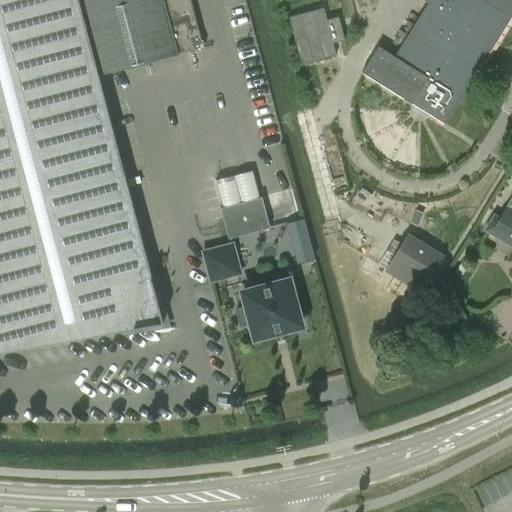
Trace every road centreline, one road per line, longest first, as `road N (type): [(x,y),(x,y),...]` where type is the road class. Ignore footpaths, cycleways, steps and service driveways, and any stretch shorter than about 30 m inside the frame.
road 1 (unknown): [(0,381),(189,361),(201,345),(165,155)]
road 2 (unknown): [(384,0),(307,133),(329,207),(381,237)]
road 3 (tertiary): [(274,491),(190,504),(0,497)]
road 4 (tertiary): [(274,491),(385,469),(511,411)]
road 5 (unknown): [(165,155),(152,88),(224,58)]
